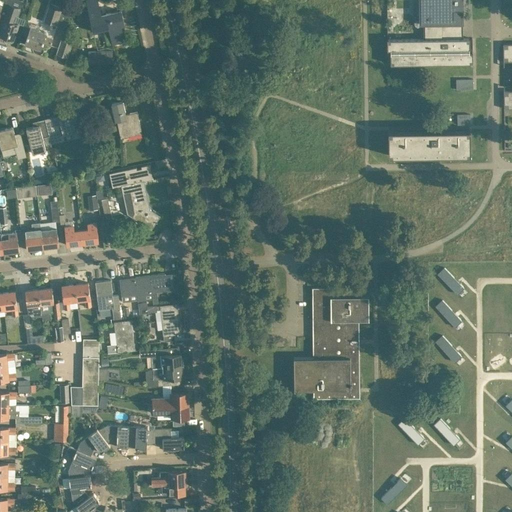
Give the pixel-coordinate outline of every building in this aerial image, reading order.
[(5,0),(4,5),(0,15),(4,16),(1,27),(3,27),(0,35),(13,39),(17,30),(19,23),(13,21),(15,14),(16,15),(20,1),(17,0),(5,0)] [(58,19),(62,6),(64,0),(62,0),(50,0),(50,2),(43,21),(56,25),(58,19)] [(97,0),(86,0),(94,31),(109,28),(113,43),(124,41),(124,42),(125,42),(121,25),(125,24),(121,10),(101,15),(97,0)] [(422,0),(423,20),(424,20),(425,38),(388,39),(388,38),(387,38),(387,49),(390,49),(390,63),(473,62),(473,51),(470,51),(470,37),(469,37),(463,38),(463,19),(460,19),(459,0),(422,0)] [(47,32),(37,29),(26,25),(23,34),(27,36),(25,43),(41,48),(43,42),(51,45),(53,38),(45,36),(47,32)] [(68,57),(72,43),(61,39),(56,53),(68,57)] [(511,42),(503,43),(503,61),(504,61),(511,60),(511,90),(504,90),(504,108),(511,107),(511,42)] [(473,89),(473,78),(456,79),(456,89),(473,89)] [(112,103),(114,113),(116,121),(117,120),(121,138),(132,135),(142,133),(138,111),(126,114),(123,101),(112,103)] [(48,131),(51,143),(63,140),(61,134),(65,133),(80,130),(76,113),(67,115),(66,113),(64,113),(65,117),(62,118),(62,117),(61,117),(60,117),(52,119),(52,117),(45,118),(48,131)] [(470,114),(457,114),(457,124),(470,124),(470,114)] [(26,128),(31,145),(33,153),(52,148),(51,143),(48,131),(45,118),(38,120),(39,124),(26,128)] [(88,130),(90,139),(97,137),(93,120),(86,122),(87,125),(88,130)] [(25,149),(20,132),(15,134),(13,126),(0,129),(0,141),(2,148),(14,145),(16,151),(25,149)] [(470,129),(388,130),(389,155),(471,154),(470,129)] [(109,172),(112,187),(120,185),(120,184),(144,179),(144,180),(152,179),(149,164),(109,172)] [(58,177),(57,170),(46,172),(47,180),(58,177)] [(64,180),(55,181),(56,188),(64,187),(64,180)] [(122,194),(124,193),(128,213),(132,216),(138,220),(140,218),(153,226),(160,215),(150,209),(144,180),(120,185),(122,194)] [(52,183),(37,184),(38,195),(53,193),(52,183)] [(97,198),(108,196),(106,188),(96,190),(97,198)] [(88,195),(89,210),(97,209),(96,195),(88,195)] [(101,200),(106,223),(113,222),(108,199),(101,200)] [(0,223),(8,223),(7,207),(5,207),(0,207),(0,223)] [(60,221),(58,207),(51,208),(53,222),(60,221)] [(27,249),(43,247),(41,229),(40,222),(32,223),(33,230),(25,231),(26,236),(26,239),(27,249)] [(99,240),(98,231),(97,227),(96,222),(88,223),(88,229),(81,230),(83,242),(99,240)] [(73,225),(66,226),(66,231),(65,231),(67,244),(83,242),(81,230),(74,230),(74,225),(73,225)] [(47,228),(41,229),(43,247),(59,245),(58,235),(57,232),(56,227),(47,228)] [(19,250),(18,240),(18,237),(17,237),(16,232),(1,234),(2,239),(3,252),(19,250)] [(152,292),(157,291),(167,290),(165,272),(150,274),(152,292)] [(135,276),(137,294),(152,292),(150,274),(135,276)] [(120,278),(121,288),(123,301),(138,300),(137,294),(135,276),(120,278)] [(113,294),(112,290),(111,279),(95,281),(98,302),(99,309),(112,308),(114,318),(121,317),(118,293),(113,294)] [(91,306),(90,292),(88,282),(75,283),(77,299),(85,298),(86,307),(91,306)] [(77,299),(75,283),(62,285),(65,309),(70,308),(69,300),(77,299)] [(40,304),(41,313),(54,311),(55,318),(61,317),(59,301),(54,301),(52,286),(38,288),(40,304)] [(359,286),(322,287),(312,287),(313,357),(294,357),(294,389),(313,388),(313,398),(359,397),(358,319),(369,319),(369,295),(359,295),(359,286)] [(40,304),(38,288),(25,290),(28,313),(34,313),(33,305),(40,304)] [(2,292),(4,308),(12,307),(13,315),(18,314),(15,291),(2,292)] [(141,307),(147,306),(147,301),(138,302),(139,308),(139,313),(141,313),(141,307)] [(168,304),(160,305),(147,306),(141,307),(141,313),(157,311),(157,309),(160,309),(162,320),(179,318),(177,303),(168,304)] [(62,319),(64,332),(71,331),(69,318),(62,319)] [(179,318),(162,320),(156,321),(157,335),(163,334),(164,340),(174,339),(174,334),(181,333),(179,318)] [(108,353),(118,352),(125,351),(135,350),(132,319),(122,320),(114,321),(117,343),(107,345),(108,353)] [(55,326),(57,341),(64,340),(62,325),(55,326)] [(99,345),(83,345),(82,404),(98,404),(99,379),(99,368),(99,345)] [(152,356),(152,367),(156,367),(184,365),(183,362),(183,360),(182,358),(181,358),(181,353),(169,354),(169,347),(148,349),(149,356),(152,356)] [(0,366),(8,366),(7,359),(14,358),(13,352),(0,353),(0,366)] [(45,353),(45,359),(36,359),(36,364),(52,363),(51,352),(45,353)] [(15,365),(8,366),(0,366),(0,380),(3,380),(16,378),(15,371),(16,371),(15,365)] [(184,365),(156,367),(159,375),(158,376),(158,385),(171,384),(171,378),(183,377),(182,372),(183,372),(184,370),(184,367),(184,365)] [(99,368),(99,379),(109,379),(109,368),(99,368)] [(183,384),(180,384),(171,384),(172,391),(171,391),(171,397),(152,398),(152,406),(188,404),(188,391),(183,391),(183,384)] [(16,390),(3,390),(0,390),(0,403),(9,404),(9,397),(16,397),(16,390)] [(16,410),(16,404),(9,404),(0,403),(0,416),(3,417),(16,417),(16,422),(42,422),(42,416),(19,415),(20,409),(16,410)] [(71,405),(68,405),(59,404),(60,422),(68,422),(68,412),(71,412),(71,405)] [(184,424),(184,417),(189,417),(188,404),(152,406),(153,413),(172,412),(172,417),(173,417),(173,425),(184,424)] [(68,422),(60,422),(55,422),(55,440),(68,440),(68,422)] [(128,446),(128,438),(129,425),(118,424),(118,425),(107,424),(98,429),(97,428),(110,445),(107,441),(114,438),(117,438),(117,446),(128,446)] [(0,425),(0,439),(9,439),(16,440),(16,433),(15,433),(16,426),(0,425)] [(129,425),(128,438),(136,439),(135,447),(147,447),(147,443),(155,443),(155,428),(147,427),(147,426),(136,425),(136,426),(129,425)] [(171,427),(155,428),(155,443),(163,442),(163,448),(167,448),(167,450),(177,450),(177,447),(185,447),(184,436),(171,436),(171,427)] [(110,445),(97,428),(88,435),(80,441),(77,449),(91,455),(96,457),(91,455),(94,447),(96,445),(101,452),(110,445)] [(8,446),(9,439),(0,439),(0,452),(15,453),(15,446),(8,446)] [(68,469),(69,477),(84,475),(90,474),(84,475),(83,467),(85,464),(92,467),(96,457),(91,455),(77,449),(73,457),(72,459),(68,469)] [(0,474),(8,475),(8,469),(15,469),(15,462),(8,462),(0,461),(0,474)] [(159,471),(160,476),(152,477),(152,485),(169,484),(170,495),(186,494),(185,470),(159,471)] [(15,475),(8,475),(0,474),(0,488),(15,488),(15,482),(15,475)] [(92,485),(90,474),(84,475),(69,477),(70,488),(71,488),(72,499),(77,505),(89,496),(94,492),(89,496),(84,489),(84,486),(92,485)] [(21,487),(21,494),(26,494),(36,493),(36,489),(36,485),(21,485),(21,487)] [(103,511),(106,506),(105,506),(103,511),(96,508),(94,506),(100,501),(94,492),(89,496),(77,505),(81,511),(103,511)] [(58,510),(65,509),(61,495),(55,495),(58,510)] [(14,497),(1,497),(0,497),(0,510),(8,510),(8,504),(14,504),(14,497)]
